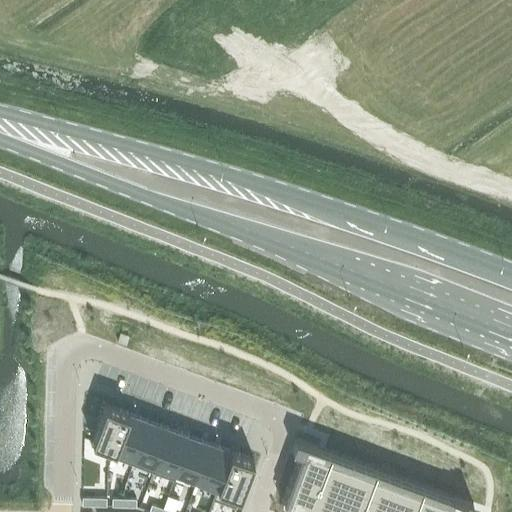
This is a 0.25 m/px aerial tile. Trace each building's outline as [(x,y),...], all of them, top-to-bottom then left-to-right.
[(106,403),(91,444),(112,452),(113,452),(128,411),(106,403)] [(112,452),(111,455),(132,463),(149,419),(128,411),(113,452),(112,452)] [(149,419),(132,463),(153,471),(170,427),(149,419)] [(170,427),(153,471),(175,479),(178,471),(177,471),(191,435),(170,427)] [(191,435),(177,471),(178,471),(197,478),(211,442),(191,435)] [(211,442),(197,478),(217,486),(231,450),(211,442)] [(303,448),(283,497),(323,511),(471,511),(445,501),(303,448)] [(217,486),(212,498),(236,506),(254,458),(231,450),(217,486)]
